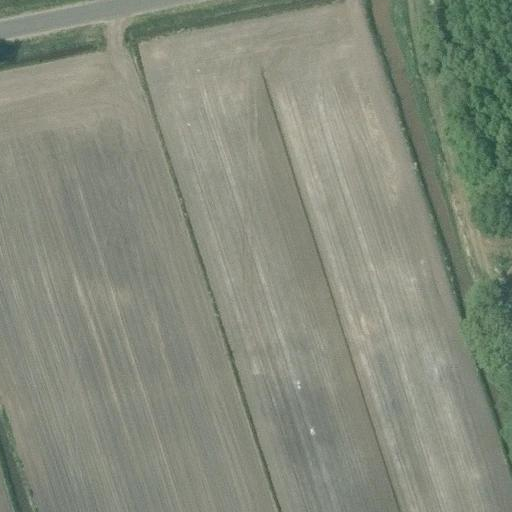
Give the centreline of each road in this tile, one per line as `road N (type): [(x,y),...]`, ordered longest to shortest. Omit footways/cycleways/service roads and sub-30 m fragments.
road 1 (track): [(407,0),(414,54),(511,370)]
road 2 (unclassified): [(0,30),(149,0)]
